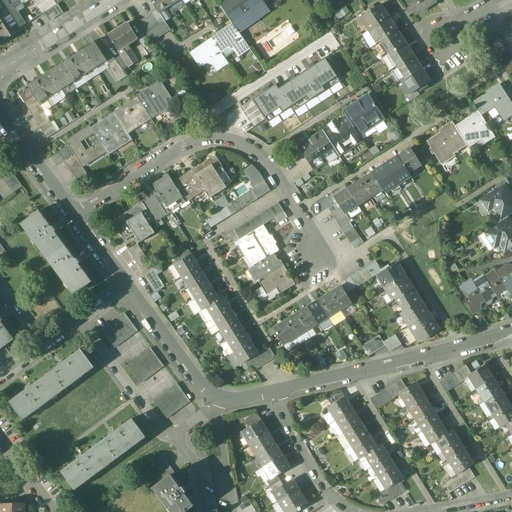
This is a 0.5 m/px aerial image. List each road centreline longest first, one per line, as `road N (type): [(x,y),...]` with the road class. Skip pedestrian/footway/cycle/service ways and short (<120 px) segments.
road 1 (residential): [(74,215),(177,147),(213,135),(246,146),(270,166),(304,222),(311,257)]
road 2 (residential): [(274,392),(511,333)]
road 3 (residential): [(78,322),(160,431),(174,437)]
road 4 (residential): [(127,286),(204,390),(222,400)]
road 5 (residential): [(274,392),(313,472),(353,511)]
road 6 (residential): [(0,68),(114,0)]
road 7 (residential): [(0,113),(74,215)]
road 8 (residential): [(463,26),(450,17),(434,21),(425,34),(429,50),(458,55),(466,33)]
